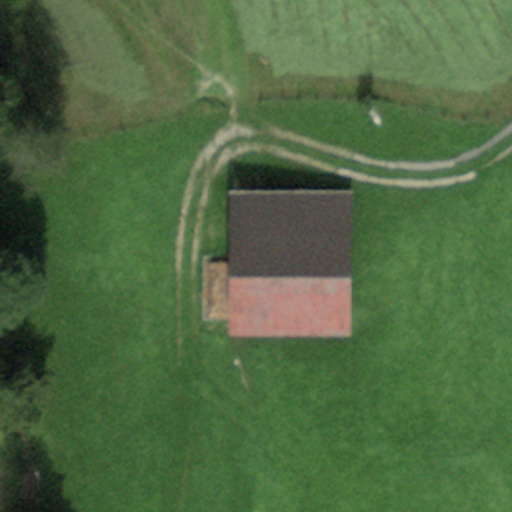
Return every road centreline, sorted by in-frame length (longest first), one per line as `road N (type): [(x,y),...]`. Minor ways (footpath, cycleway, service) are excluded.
road 1 (track): [(261,135),(206,162),(190,209),(182,417)]
road 2 (track): [(261,135),(355,168),(419,177),(475,163),(511,138)]
